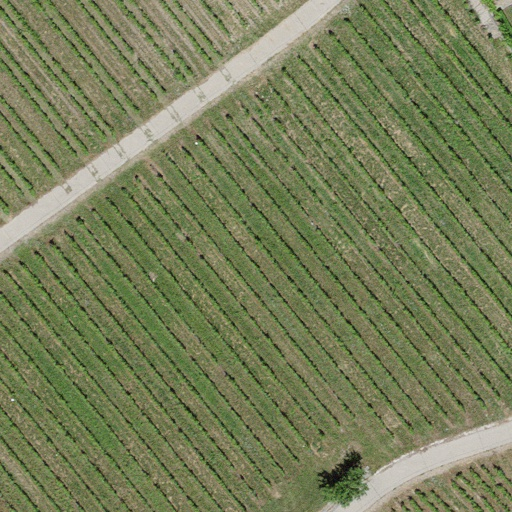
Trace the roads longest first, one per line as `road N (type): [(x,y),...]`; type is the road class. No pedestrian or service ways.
road 1 (track): [(0,242),(331,0)]
road 2 (track): [(511,430),(429,460),(347,511)]
